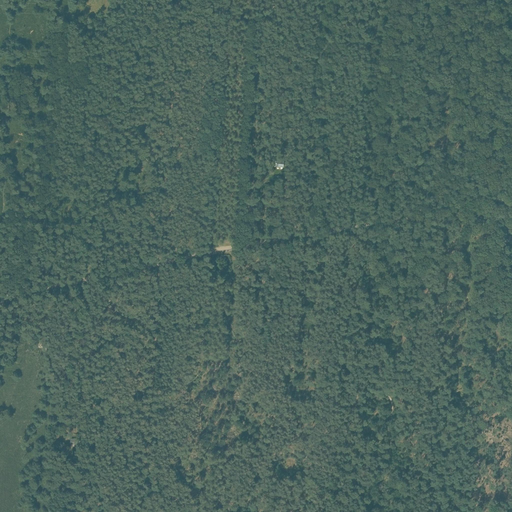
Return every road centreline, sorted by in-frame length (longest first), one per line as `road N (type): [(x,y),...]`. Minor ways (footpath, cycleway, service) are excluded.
road 1 (track): [(0,292),(355,220),(448,210),(483,195),(511,203)]
road 2 (track): [(404,38),(421,157),(431,173),(485,198)]
